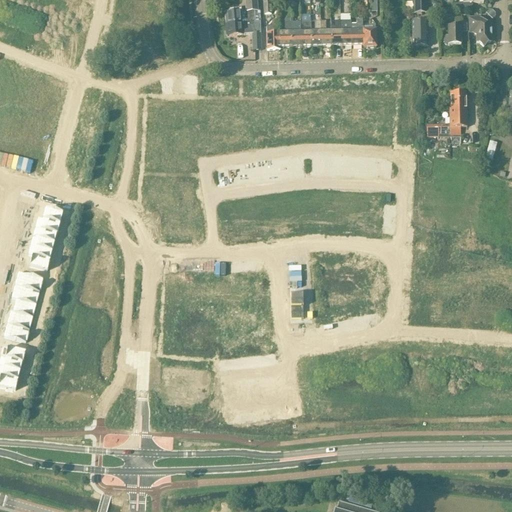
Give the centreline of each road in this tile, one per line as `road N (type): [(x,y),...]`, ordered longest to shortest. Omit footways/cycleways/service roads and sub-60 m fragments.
road 1 (tertiary): [(143,471),(511,453)]
road 2 (tertiary): [(511,444),(281,456),(144,453)]
road 3 (residential): [(201,0),(211,56),(224,67),(503,63)]
road 4 (residential): [(399,191),(397,154),(292,150),(204,162),(210,197)]
road 5 (residential): [(53,189),(101,0)]
road 6 (residential): [(399,191),(292,185),(210,197)]
road 7 (unknown): [(145,354),(203,344),(211,254)]
road 8 (residential): [(150,253),(142,399)]
road 9 (tertiary): [(0,452),(37,464),(134,471)]
road 10 (tertiary): [(135,453),(0,442)]
road 11 (residential): [(53,189),(125,209),(150,253)]
road 12 (residential): [(277,252),(399,254)]
